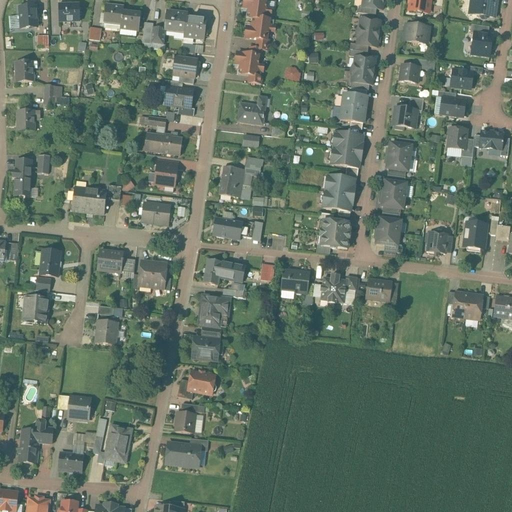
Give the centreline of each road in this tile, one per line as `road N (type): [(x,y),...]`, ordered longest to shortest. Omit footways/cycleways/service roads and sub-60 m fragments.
road 1 (residential): [(356,262),(395,0)]
road 2 (residential): [(143,495),(188,243)]
road 3 (residential): [(188,243),(225,0)]
road 4 (residential): [(188,243),(356,262)]
road 5 (residential): [(356,262),(511,279)]
road 6 (residential): [(4,481),(143,495)]
road 7 (residential): [(511,123),(502,122),(494,105),(508,0)]
